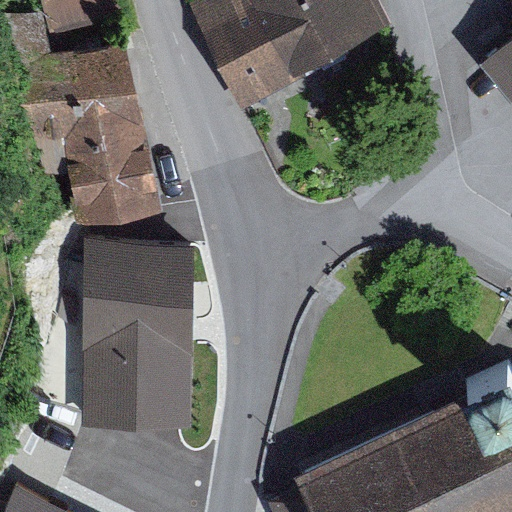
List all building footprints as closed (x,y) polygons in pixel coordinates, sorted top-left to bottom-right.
[(100,0),(37,0),(43,18),(100,0)] [(266,92),(392,15),(382,0),(225,0),(214,7),(266,92)] [(511,9),(483,36),(511,68),(511,9)] [(160,203),(138,34),(49,46),(72,215),(160,203)] [(93,214),(68,306),(101,315),(174,334),(198,242),(93,214)] [(101,315),(62,457),(187,490),(225,348),(174,334),(101,315)] [(511,511),(511,390),(303,490),(313,511),(511,511)]
